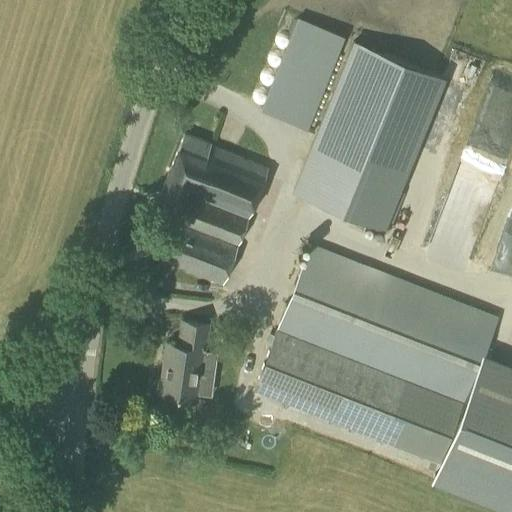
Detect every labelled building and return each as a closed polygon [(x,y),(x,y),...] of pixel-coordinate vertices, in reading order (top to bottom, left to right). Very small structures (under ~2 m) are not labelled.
[(268,110),(310,127),(345,38),(304,22),(268,110)] [(382,226),(441,77),(352,41),(292,190),(382,226)] [(464,181),(459,179),(436,241),(454,247),(464,219),(489,228),(511,165),(511,135),(484,126),(464,181)] [(221,284),(268,167),(208,143),(209,142),(186,132),(161,189),(180,197),(156,258),(221,284)] [(460,409),(496,316),(311,244),(255,385),(386,436),(442,459),(460,409)] [(204,351),(207,324),(181,320),(178,343),(167,342),(160,391),(194,396),(195,391),(209,393),(215,353),(204,351)] [(511,511),(511,363),(482,352),(433,482),(509,511),(511,511)]
